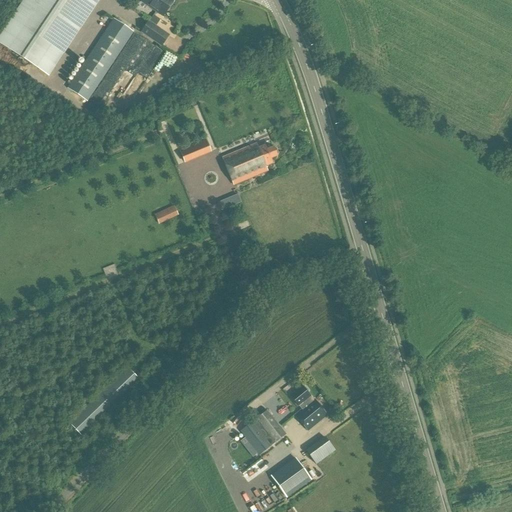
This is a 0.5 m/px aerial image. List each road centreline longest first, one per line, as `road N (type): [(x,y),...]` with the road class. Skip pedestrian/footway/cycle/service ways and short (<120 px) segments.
road 1 (secondary): [(440,511),(315,92),(278,2)]
road 2 (track): [(137,340),(115,342),(38,393),(0,400)]
